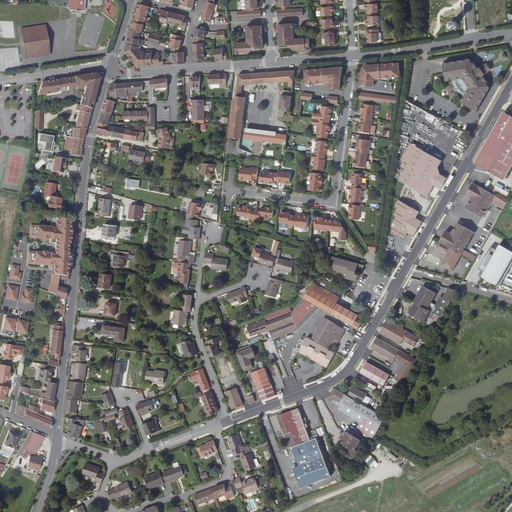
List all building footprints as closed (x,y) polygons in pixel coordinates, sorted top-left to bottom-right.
[(64,0),(64,7),(70,7),(70,9),(76,10),(77,12),(79,12),(80,10),(85,10),(85,0),(64,0)] [(205,1),(203,8),(214,11),(216,4),(215,3),(205,1)] [(380,11),(379,3),(365,3),(366,7),(368,7),(368,9),(368,11),(380,11)] [(148,14),(150,6),(139,4),(137,11),(148,14)] [(328,14),(332,14),(333,14),(333,11),(333,9),(336,9),(336,5),(333,6),(329,6),(322,6),(323,15),(328,14)] [(277,9),(278,15),(305,14),(305,7),(287,8),(283,8),(277,9)] [(211,22),(212,18),(214,11),(203,8),(201,16),(203,16),(202,20),(211,22)] [(235,17),(262,15),(261,9),(254,9),(247,9),(234,10),(235,17)] [(160,22),(167,24),(168,22),(170,12),(163,10),(161,18),(160,22)] [(146,21),(148,14),(137,11),(136,17),(134,22),(142,24),(143,20),(146,21)] [(168,22),(175,24),(178,14),(170,12),(168,22)] [(175,24),(186,27),(188,19),(184,18),(185,16),(178,14),(175,24)] [(367,25),(380,24),(380,15),(369,16),(369,19),(369,21),(367,21),(367,25)] [(323,27),(337,27),(337,23),(334,23),(334,21),(334,18),(332,18),(328,18),(323,19),(323,27)] [(278,21),(280,44),(286,44),(289,44),(295,43),(295,49),(302,49),(303,48),(306,48),(306,49),(311,48),(310,37),(295,37),(293,20),(278,21)] [(130,29),(140,32),(142,32),(144,25),(142,24),(134,22),(132,21),(130,29)] [(236,41),(237,53),(241,53),(241,51),(245,51),(245,52),(249,52),(248,46),(254,46),(256,46),(264,45),(262,23),(247,23),(248,40),(236,41)] [(45,24),(20,28),(25,58),(50,55),(45,24)] [(196,28),(193,40),(204,41),(206,31),(196,28)] [(381,32),(381,28),(378,28),(367,29),(367,33),(369,33),(369,36),(369,41),(379,41),(379,40),(383,40),(383,32),(381,32)] [(130,29),(128,36),(138,39),(140,32),(130,29)] [(336,35),(338,34),(337,30),(323,31),(324,36),(326,35),(326,44),(337,44),(336,39),(336,35)] [(172,38),(170,45),(180,48),(183,37),(175,35),(174,39),(172,38)] [(133,61),(138,67),(153,66),(152,61),(159,60),(159,58),(159,53),(152,53),(151,51),(145,52),(142,52),(141,51),(140,49),(142,40),(138,39),(128,36),(124,50),(130,57),(129,58),(130,59),(132,62),(133,61)] [(193,45),(194,51),(204,51),(203,44),(204,43),(204,41),(193,40),(193,44),(193,45)] [(194,51),(194,63),(203,62),(202,59),(205,58),(204,51),(194,51)] [(216,61),(227,60),(226,52),(223,52),(223,51),(215,51),(216,61)] [(174,64),(176,64),(184,64),(184,52),(173,53),(174,64)] [(483,74),(478,67),(476,68),(472,62),(470,63),(467,59),(443,64),(445,81),(457,79),(458,80),(459,83),(460,85),(461,87),(465,90),(466,91),(460,102),(475,110),(488,90),(484,84),(486,83),(481,76),(483,74)] [(399,77),(397,63),(373,65),(373,67),(370,67),(370,65),(366,65),(364,68),(362,85),(369,86),(369,84),(371,84),(371,86),(376,87),(377,78),(399,77)] [(482,65),(478,67),(483,74),(487,72),(489,70),(485,63),(482,65)] [(326,84),(326,80),(333,80),(333,82),(331,84),(330,88),(341,89),(344,67),(335,67),(335,69),(332,70),(332,68),(305,70),(306,86),(314,85),(313,81),(315,81),(315,85),(326,84)] [(294,70),(238,74),(238,84),(235,99),(233,99),(227,154),(251,157),(251,153),(240,138),(245,98),(240,97),(242,84),(289,81),(288,85),(292,86),(294,74),(294,70)] [(95,72),(87,73),(88,83),(97,85),(100,77),(95,72)] [(63,77),(65,90),(87,86),(87,85),(97,88),(97,87),(97,85),(88,83),(87,73),(84,74),(86,80),(82,81),(83,86),(70,88),(69,83),(67,84),(66,77),(63,77)] [(225,73),(221,73),(216,73),(216,75),(214,75),(214,83),(221,83),(225,83),(225,73)] [(84,74),(66,77),(67,84),(69,83),(70,88),(83,86),(82,81),(86,80),(84,74)] [(191,82),(189,82),(189,88),(200,87),(199,76),(191,76),(191,82)] [(63,77),(42,81),(41,83),(40,87),(38,93),(37,95),(65,90),(63,77)] [(167,86),(166,78),(154,79),(149,80),(150,88),(153,88),(167,86)] [(150,88),(149,80),(144,81),(142,82),(128,82),(128,95),(132,95),(136,95),(136,91),(143,90),(143,89),(150,88)] [(128,95),(128,82),(117,83),(118,95),(128,95)] [(83,96),(94,99),(97,88),(87,85),(87,86),(87,88),(85,87),(83,96)] [(290,111),(292,91),(284,90),(282,91),(281,100),(279,100),(279,103),(281,103),(280,109),(278,108),(277,113),(279,115),(282,115),(283,114),(284,110),(290,111)] [(303,92),(302,99),(313,100),(314,93),(303,92)] [(361,92),(360,99),(397,105),(397,97),(361,92)] [(339,104),(340,96),(329,95),(328,102),(339,104)] [(79,105),(91,108),(94,99),(83,96),(82,96),(79,105)] [(102,110),(112,113),(115,101),(106,98),(102,110)] [(204,120),(204,99),(201,99),(193,99),(193,102),(193,120),(204,120)] [(76,104),(75,109),(79,110),(90,112),(91,108),(79,105),(76,104)] [(364,111),(363,118),(374,119),(376,106),(363,104),(363,108),(364,109),(364,111)] [(321,120),(331,121),(331,117),(332,117),(333,107),(323,106),(321,120)] [(147,110),(123,111),(124,119),(148,118),(148,122),(155,122),(154,109),(147,110)] [(90,112),(79,110),(75,127),(76,127),(86,129),(90,112)] [(111,115),(112,113),(102,110),(99,121),(109,123),(111,116),(112,117),(113,115),(111,115)] [(505,114),(503,113),(501,118),(511,123),(511,117),(505,114)] [(374,119),(363,118),(362,122),(361,121),(360,131),(371,133),(372,123),(373,123),(374,119)] [(511,123),(501,118),(484,147),(489,150),(487,154),(485,154),(481,162),(487,166),(488,164),(492,166),(488,171),(501,179),(511,159),(511,123)] [(330,125),(331,121),(321,120),(318,119),(318,123),(319,123),(317,133),(330,135),(331,125),(330,125)] [(114,126),(109,124),(107,128),(98,127),(96,133),(112,135),(114,126)] [(119,127),(114,126),(112,135),(125,138),(127,126),(127,125),(119,125),(119,127)] [(159,133),(170,135),(168,126),(158,129),(159,133)] [(74,133),(74,137),(83,139),(86,129),(76,127),(74,133)] [(246,130),(245,138),(286,143),(287,135),(246,130)] [(37,133),(36,143),(40,144),(39,153),(50,155),(52,141),(51,141),(52,135),(37,133)] [(168,148),(170,135),(159,133),(160,136),(158,146),(168,148)] [(74,137),(71,153),(80,155),(83,139),(74,137)] [(358,148),(358,153),(368,154),(370,154),(372,141),(370,141),(359,139),(358,143),(359,143),(358,148)] [(315,154),(326,156),(326,151),(329,151),(329,148),(328,148),(329,146),(330,146),(330,142),(318,141),(317,150),(316,149),(315,154)] [(118,143),(112,142),(111,149),(115,150),(115,151),(119,152),(120,147),(117,146),(118,143)] [(432,184),(440,189),(446,178),(439,174),(437,167),(441,160),(432,155),(424,156),(423,150),(410,142),(401,158),(407,162),(397,179),(426,195),(432,184)] [(475,164),(488,171),(492,166),(488,164),(487,166),(481,162),(485,154),(487,154),(489,150),(484,147),(481,152),(475,164)] [(142,151),(131,148),(129,158),(145,161),(146,156),(142,155),(142,151)] [(368,154),(358,153),(357,158),(357,160),(356,160),(355,160),(355,166),(366,168),(368,154)] [(315,154),(314,159),(315,159),(314,169),(325,171),(326,161),(325,160),(326,156),(315,154)] [(65,157),(54,156),(52,168),(63,170),(63,168),(64,168),(65,163),(64,162),(65,157)] [(200,174),(211,176),(212,171),(212,169),(213,169),(214,162),(202,161),(200,174)] [(252,178),(257,178),(258,168),(251,167),(251,168),(241,167),(240,178),(245,179),(245,178),(248,179),(248,180),(252,180),(252,178)] [(67,178),(76,180),(77,173),(68,171),(67,178)] [(278,181),(280,173),(262,171),(260,182),(273,184),(274,180),(278,181)] [(291,173),(280,171),(280,173),(278,181),(282,182),(285,182),(285,183),(290,184),(291,173)] [(323,174),(311,172),(311,177),(312,177),(310,190),(320,191),(322,183),(323,184),(323,178),(322,178),(323,174)] [(353,183),(353,187),(362,188),(364,189),(367,189),(368,184),(363,183),(364,175),(354,173),(352,183),(353,183)] [(481,217),(494,195),(473,183),(467,194),(471,196),(465,208),(481,217)] [(507,195),(509,192),(502,189),(503,186),(496,183),(494,189),(507,195)] [(55,185),(46,184),(44,195),(50,196),(48,206),(59,208),(61,197),(53,196),(55,185)] [(362,188),(353,187),(352,191),(353,192),(352,195),(351,195),(350,200),(362,202),(364,189),(362,188)] [(495,195),(491,202),(502,209),(506,203),(495,195)] [(102,211),(109,212),(111,198),(99,196),(97,211),(102,211)] [(406,231),(413,235),(420,222),(414,218),(418,211),(398,200),(394,207),(396,209),(392,215),(395,217),(392,224),(394,225),(390,232),(402,239),(406,231)] [(193,215),(198,217),(200,212),(199,212),(199,210),(200,210),(200,209),(202,209),(203,204),(191,201),(187,213),(193,215)] [(350,214),(350,217),(351,218),(351,219),(359,220),(362,206),(350,204),(350,210),(351,210),(352,210),(351,213),(350,214)] [(128,219),(144,220),(145,206),(129,205),(128,219)] [(256,219),(257,209),(252,209),(252,207),(248,207),(244,206),(239,205),(238,214),(251,216),(251,218),(256,219)] [(261,208),(261,210),(257,209),(256,219),(260,219),(260,216),(263,217),(265,214),(267,217),(270,215),(273,216),(275,208),(265,206),(265,208),(261,208)] [(294,224),(295,215),(291,214),(291,212),(281,211),(280,222),(290,223),(289,225),(294,225),(294,224)] [(72,218),(48,213),(47,216),(51,217),(51,226),(30,224),(29,235),(50,237),(49,252),(28,251),(28,262),(48,263),(48,267),(68,268),(72,218)] [(190,226),(189,238),(191,238),(200,239),(201,227),(197,227),(198,220),(193,219),(193,215),(187,213),(186,226),(190,226)] [(299,215),(295,215),(294,224),(308,226),(309,216),(300,214),(299,215)] [(329,230),(331,219),(324,218),(321,218),(322,217),(317,216),(315,228),(329,230)] [(340,221),(331,219),(329,230),(342,232),(343,225),(340,221)] [(118,224),(105,222),(103,235),(116,236),(118,224)] [(445,229),(438,241),(439,242),(460,254),(472,232),(456,223),(450,232),(445,229)] [(191,263),(194,264),(196,252),(191,252),(192,241),(180,240),(179,254),(187,255),(186,263),(191,263)] [(451,270),(461,254),(460,254),(439,242),(436,247),(446,253),(440,264),(451,270)] [(492,247),(480,269),(482,271),(485,272),(482,278),(498,287),(511,262),(511,251),(501,245),(498,250),(492,247)] [(282,248),(278,247),(277,250),(276,255),(275,261),(278,262),(277,268),(292,272),(295,259),(291,258),(291,260),(279,257),(282,248)] [(139,251),(112,248),(112,252),(116,252),(114,264),(124,265),(126,253),(130,254),(129,256),(139,257),(139,251)] [(273,267),(275,261),(276,255),(272,254),(261,252),(259,262),(262,262),(262,264),(273,267)] [(214,254),(206,253),(205,262),(213,263),(212,268),(227,270),(229,259),(214,258),(214,254)] [(365,264),(332,255),(329,268),(347,273),(346,277),(357,280),(360,274),(356,273),(357,266),(363,268),(365,264)] [(186,263),(174,261),(173,272),(177,272),(176,281),(181,282),(189,283),(191,263),(186,263)] [(18,266),(11,265),(9,278),(19,280),(20,273),(17,273),(18,266)] [(55,294),(57,285),(58,278),(59,273),(58,273),(58,275),(55,274),(55,273),(53,272),(52,273),(51,281),(47,291),(55,294)] [(110,274),(99,272),(97,285),(108,286),(110,274)] [(283,284),(284,280),(273,278),(272,281),(270,280),(266,294),(277,297),(280,283),(283,284)] [(310,287),(337,303),(340,298),(313,283),(310,287)] [(5,298),(15,300),(18,287),(8,285),(5,298)] [(57,285),(55,294),(60,295),(60,296),(66,298),(67,288),(57,285)] [(249,296),(248,293),(245,286),(241,288),(242,289),(228,295),(231,303),(240,300),(241,304),(247,301),(245,297),(249,296)] [(424,286),(415,301),(416,302),(429,309),(438,293),(424,286)] [(359,329),(361,325),(362,324),(357,321),(360,316),(337,303),(310,287),(304,298),(359,329)] [(452,300),(458,290),(450,287),(445,297),(452,300)] [(32,290),(25,288),(24,295),(22,295),(20,301),(31,303),(32,297),(30,296),(32,290)] [(122,303),(123,295),(113,294),(112,302),(108,301),(107,305),(106,313),(118,315),(119,302),(122,303)] [(191,312),(193,295),(184,294),(182,310),(189,311),(191,312)] [(426,322),(432,311),(429,309),(416,302),(410,313),(426,322)] [(293,313),(290,307),(266,316),(267,320),(268,322),(293,313)] [(182,310),(176,309),(174,324),(178,324),(184,325),(185,321),(188,321),(189,311),(182,310)] [(299,330),(293,313),(268,322),(271,329),(275,339),(299,330)] [(11,319),(5,318),(3,329),(13,331),(13,326),(17,327),(16,332),(26,333),(28,322),(22,321),(23,319),(11,317),(11,319)] [(318,343),(330,320),(324,317),(312,339),(318,343)] [(416,335),(388,319),(383,327),(380,333),(408,348),(416,335)] [(268,322),(267,320),(249,327),(252,337),(271,329),(268,322)] [(337,346),(346,329),(330,320),(318,343),(326,347),(327,344),(328,345),(330,342),(332,343),(333,345),(334,344),(337,346)] [(52,328),(50,345),(60,346),(63,325),(54,324),(54,327),(53,327),(52,328)] [(127,327),(105,324),(104,335),(105,338),(112,339),(125,341),(127,327)] [(292,352),(297,355),(299,352),(308,337),(302,333),(292,352)] [(210,345),(206,347),(210,358),(221,354),(216,343),(220,341),(219,336),(208,341),(210,345)] [(328,368),(336,353),(328,348),(326,347),(318,343),(312,339),(308,337),(299,352),(328,368)] [(400,350),(377,337),(373,345),(372,348),(392,359),(391,362),(393,364),(396,358),(400,350)] [(188,353),(189,358),(198,354),(194,343),(192,343),(191,339),(182,342),(186,354),(188,353)] [(24,347),(6,344),(5,351),(4,351),(2,358),(12,360),(13,356),(13,354),(16,355),(16,354),(22,355),(24,347)] [(60,346),(50,345),(49,352),(56,353),(56,358),(59,358),(60,346)] [(84,347),(73,346),(73,349),(77,350),(76,360),(87,361),(88,351),(83,350),(84,347)] [(253,348),(246,350),(238,353),(245,371),(254,368),(251,358),(256,356),(253,348)] [(405,383),(414,368),(418,360),(400,350),(396,358),(405,363),(396,378),(405,383)] [(48,382),(50,382),(51,369),(48,369),(48,364),(33,361),(33,367),(40,368),(39,380),(48,382)] [(391,375),(367,362),(363,370),(361,373),(384,386),(391,375)] [(85,380),(87,365),(75,363),(75,368),(76,368),(75,374),(74,374),(74,378),(85,380)] [(126,364),(116,363),(113,387),(120,388),(122,374),(125,374),(126,364)] [(9,366),(0,364),(0,400),(3,401),(4,393),(6,394),(7,387),(5,387),(6,380),(8,380),(9,374),(8,374),(9,366)] [(32,378),(39,380),(40,368),(33,367),(32,378)] [(252,373),(258,389),(262,401),(276,396),(265,367),(252,373)] [(204,392),(211,389),(203,369),(191,373),(194,381),(199,379),(204,392)] [(160,381),(159,384),(165,385),(166,372),(156,370),(156,372),(148,371),(146,381),(154,382),(155,380),(160,381)] [(220,381),(223,389),(232,385),(229,378),(220,381)] [(369,386),(374,388),(375,386),(379,388),(381,385),(372,380),(369,386)] [(53,401),(56,383),(50,382),(48,382),(46,396),(42,395),(41,397),(42,398),(53,401)] [(67,400),(78,401),(82,402),(83,398),(80,398),(80,396),(81,396),(82,383),(71,382),(70,390),(71,390),(71,392),(69,392),(69,395),(67,395),(67,400)] [(368,394),(354,386),(348,396),(363,404),(367,396),(368,394)] [(227,392),(233,408),(234,409),(244,404),(238,388),(227,392)] [(348,396),(336,390),(331,393),(332,396),(330,397),(332,402),(339,406),(340,405),(343,406),(342,407),(341,409),(363,422),(355,436),(363,440),(370,444),(385,418),(348,396)] [(214,410),(219,409),(212,392),(202,396),(209,413),(209,412),(214,410)] [(104,396),(107,402),(113,400),(111,393),(104,396)] [(371,399),(367,396),(363,404),(366,406),(371,399)] [(41,408),(53,411),(55,401),(53,401),(42,398),(41,408)] [(67,400),(65,413),(76,414),(78,401),(67,400)] [(136,406),(140,417),(144,415),(144,414),(148,412),(155,410),(151,401),(136,406)] [(17,403),(15,413),(49,427),(51,426),(52,418),(38,412),(30,409),(17,403)] [(280,415),(292,448),(295,447),(313,440),(301,407),(285,413),(282,415),(280,415)] [(125,430),(135,427),(128,409),(120,412),(122,418),(120,419),(121,419),(118,421),(117,422),(119,427),(118,427),(119,429),(120,429),(121,428),(124,427),(125,430)] [(72,424),(69,435),(79,439),(83,427),(77,425),(78,420),(69,419),(68,423),(72,424)] [(143,424),(148,436),(161,431),(156,420),(143,424)] [(105,424),(99,426),(102,434),(108,432),(105,424)] [(358,450),(363,440),(355,436),(347,431),(343,438),(346,440),(344,445),(351,449),(352,451),(349,457),(355,460),(360,452),(358,450)] [(19,435),(10,432),(4,445),(14,449),(19,435)] [(45,439),(31,433),(21,449),(24,450),(20,457),(24,459),(25,456),(27,458),(30,452),(36,454),(45,439)] [(229,438),(235,455),(241,453),(244,452),(249,451),(250,450),(248,445),(242,447),(241,446),(244,446),(239,434),(229,438)] [(333,476),(319,438),(313,440),(295,447),(302,466),(296,468),(303,487),(333,476)] [(214,451),(218,450),(214,440),(211,441),(211,443),(207,445),(198,448),(200,453),(204,451),(206,457),(215,453),(214,451)] [(244,452),(241,453),(242,457),(243,456),(247,465),(246,465),(248,470),(258,466),(252,453),(250,454),(249,451),(244,452)] [(385,453),(383,456),(392,461),(394,458),(385,453)] [(41,461),(29,457),(26,468),(38,472),(41,461)] [(102,485),(106,475),(100,473),(101,469),(87,464),(83,475),(97,479),(96,482),(102,485)] [(167,483),(177,479),(186,476),(182,466),(163,473),(167,483)] [(165,484),(160,473),(146,478),(151,489),(165,484)] [(243,483),(241,478),(235,480),(238,489),(244,486),(247,495),(261,489),(263,488),(259,477),(257,478),(243,483)] [(128,483),(109,492),(112,500),(119,497),(120,500),(133,493),(128,483)] [(227,488),(226,484),(215,488),(219,498),(230,495),(231,499),(236,497),(233,488),(228,490),(227,488)] [(215,499),(212,489),(195,495),(199,505),(215,499)]
